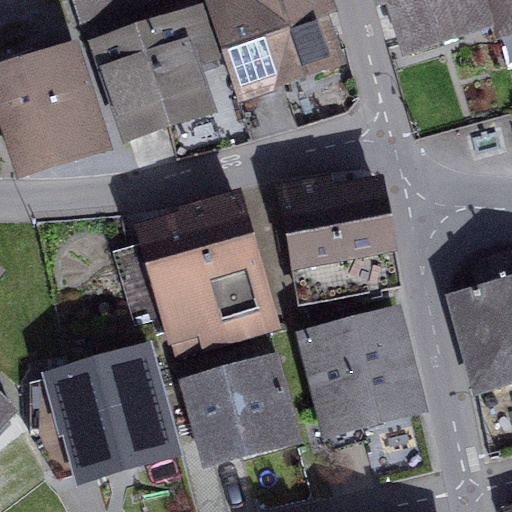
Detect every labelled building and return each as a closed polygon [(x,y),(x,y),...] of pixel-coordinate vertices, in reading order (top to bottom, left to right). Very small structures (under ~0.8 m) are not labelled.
[(77,0),(84,20),(143,0),(77,0)] [(322,15),(333,11),(329,0),(234,0),(209,9),(240,101),(339,67),(322,15)] [(375,0),(379,8),(387,6),(402,52),(490,23),(496,40),(511,35),(511,5),(510,0),(375,0)] [(208,112),(192,66),(224,55),(211,18),(201,21),(194,1),(168,10),(174,26),(151,34),(99,51),(129,139),(208,112)] [(151,34),(174,26),(168,10),(145,17),(151,34)] [(46,49),(49,60),(0,74),(0,127),(4,126),(20,174),(106,147),(75,51),(59,56),(56,45),(50,47),(46,49)] [(332,182),(282,191),(302,304),(397,288),(379,187),(335,194),(332,182)] [(170,333),(177,357),(273,330),(236,200),(187,214),(188,220),(142,234),(146,246),(170,333)] [(157,337),(170,333),(146,246),(114,255),(135,328),(152,323),(157,337)] [(511,253),(471,265),(479,292),(452,300),(476,389),(511,379),(511,253)] [(367,439),(362,421),(419,406),(395,319),(304,343),(332,448),(367,439)] [(32,387),(32,440),(56,480),(85,468),(93,467),(96,477),(179,455),(150,354),(32,387)] [(298,437),(277,357),(181,383),(202,463),(298,437)] [(0,425),(12,413),(0,400),(0,425)]
